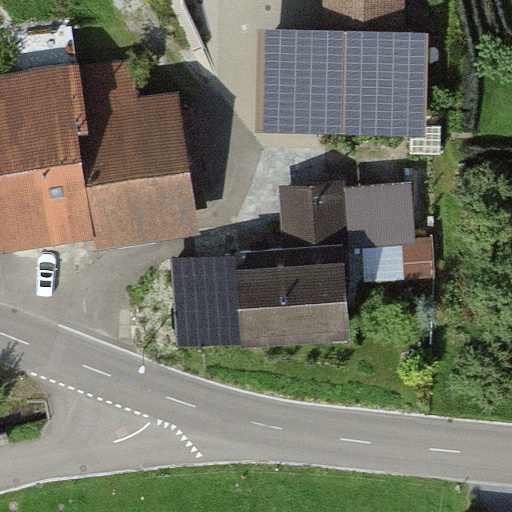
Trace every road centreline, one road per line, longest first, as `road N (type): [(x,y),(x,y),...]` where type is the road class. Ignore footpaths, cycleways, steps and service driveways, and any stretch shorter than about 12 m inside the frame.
road 1 (tertiary): [(161,396),(278,429),(511,458)]
road 2 (unclassified): [(0,469),(134,437),(161,396)]
road 3 (tertiary): [(0,334),(161,396)]
